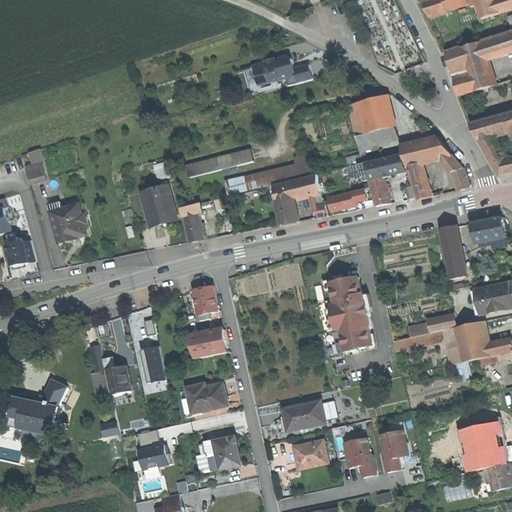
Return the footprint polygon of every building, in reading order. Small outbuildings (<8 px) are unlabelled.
[(448,12),(471,6),(468,0),(424,0),(423,0),(432,19),(448,13),(448,12)] [(511,23),(511,0),(505,0),(498,2),(497,0),(469,0),(470,3),(471,6),(471,5),(472,7),(479,5),(483,19),(511,10),(511,17),(510,18),(511,23)] [(462,96),(511,80),(511,71),(504,73),(504,70),(496,72),(497,75),(494,75),(489,58),(511,50),(511,32),(484,42),(484,43),(461,50),(461,48),(449,51),(462,96)] [(281,81),(281,80),(286,78),(288,86),(314,79),(310,65),(296,68),(295,63),(293,58),(289,56),(280,59),(281,60),(276,62),(276,59),(265,62),(266,63),(253,66),(256,78),(262,77),(264,85),(271,83),(272,84),(281,81)] [(387,95),(348,105),(360,148),(398,138),(387,95)] [(472,124),(502,178),(511,175),(511,113),(502,116),(472,124)] [(422,132),(431,129),(422,120),(416,121),(422,132)] [(445,143),(438,135),(401,145),(407,167),(409,167),(419,200),(433,196),(423,163),(434,160),(445,157),(459,190),(470,186),(464,168),(445,143)] [(189,178),(255,161),(251,149),(186,166),(189,178)] [(25,155),(27,165),(33,164),(31,154),(25,155)] [(318,176),(311,154),(297,156),(298,164),(226,180),(228,197),(276,186),(318,176)] [(407,172),(402,154),(370,163),(369,162),(360,164),(364,181),(394,174),(394,175),(407,172)] [(170,160),(156,165),(160,181),(175,176),(170,160)] [(44,162),(28,167),(33,183),(49,178),(44,162)] [(295,198),(321,190),(318,176),(276,186),(283,224),(299,222),(298,216),(295,198)] [(389,198),(385,179),(371,182),(376,207),(391,204),(389,198)] [(172,184),(141,192),(152,229),(171,224),(183,220),(172,184)] [(369,199),(366,189),(355,191),(355,192),(330,199),(333,212),(350,207),(358,205),(357,202),(369,199)] [(218,208),(230,205),(228,197),(216,200),(218,208)] [(83,203),(51,211),(60,245),(79,239),(91,236),(89,226),(92,223),(88,214),(87,215),(83,203)] [(191,242),(206,239),(204,232),(200,214),(203,214),(201,203),(181,208),(184,218),(186,218),(191,242)] [(5,206),(0,207),(0,235),(13,231),(5,206)] [(326,206),(314,208),(317,219),(329,216),(326,206)] [(218,210),(220,217),(232,214),(231,207),(218,210)] [(507,237),(504,217),(474,223),(475,227),(478,243),(507,237)] [(453,279),(467,276),(456,226),(442,229),(453,279)] [(24,235),(4,240),(10,267),(37,261),(32,239),(26,240),(24,235)] [(330,356),(374,346),(371,329),(373,328),(370,315),(371,315),(369,305),(368,305),(365,293),(363,293),(359,276),(340,280),(315,286),(330,356)] [(511,281),(477,289),(482,313),(511,306),(511,281)] [(212,319),(211,313),(220,311),(218,300),(216,286),(196,290),(197,299),(194,300),(196,308),(199,307),(202,321),(212,319)] [(433,332),(444,330),(457,327),(454,314),(430,319),(433,332)] [(116,342),(126,341),(124,318),(114,319),(116,342)] [(148,321),(151,335),(159,333),(156,319),(148,321)] [(511,351),(511,339),(486,345),(481,322),(457,327),(444,330),(448,349),(452,348),(453,353),(462,352),(464,363),(511,351)] [(196,359),(231,351),(226,329),(191,337),(196,359)] [(114,343),(102,346),(104,359),(117,356),(114,343)] [(106,367),(104,359),(102,346),(101,344),(91,346),(96,370),(106,367)] [(162,346),(138,350),(145,384),(169,380),(162,346)] [(136,363),(127,365),(132,389),(142,387),(136,363)] [(117,367),(107,369),(112,394),(132,389),(127,365),(117,367)] [(63,402),(70,386),(55,379),(43,402),(30,399),(17,397),(11,425),(55,435),(63,402)] [(193,413),(229,406),(227,396),(224,384),(199,389),(198,386),(188,388),(189,391),(193,413)] [(194,416),(193,413),(189,391),(182,392),(187,418),(194,416)] [(322,401),(284,408),(287,419),(289,427),(299,425),(300,429),(327,423),(322,401)] [(117,421),(103,421),(103,433),(118,432),(117,421)] [(501,465),(493,424),(462,431),(467,455),(471,472),(484,469),(501,465)] [(407,429),(382,435),(386,453),(384,453),(389,474),(405,470),(402,457),(407,456),(413,455),(407,429)] [(136,461),(138,471),(173,465),(169,442),(162,443),(160,430),(140,433),(144,460),(136,461)] [(221,470),(243,465),(240,451),(236,436),(206,443),(213,471),(221,469),(221,470)] [(371,438),(346,443),(351,469),(362,466),(364,479),(381,475),(376,453),(374,454),(371,438)] [(325,440),(294,446),(297,458),(300,470),(330,463),(325,440)] [(453,476),(471,472),(467,455),(450,459),(453,476)] [(511,475),(509,464),(501,465),(484,469),(489,493),(511,487),(511,475)] [(446,486),(447,498),(474,496),(472,483),(446,486)] [(392,492),(377,495),(381,506),(395,503),(392,492)] [(182,493),(165,497),(167,509),(158,511),(186,511),(185,507),(182,493)]
